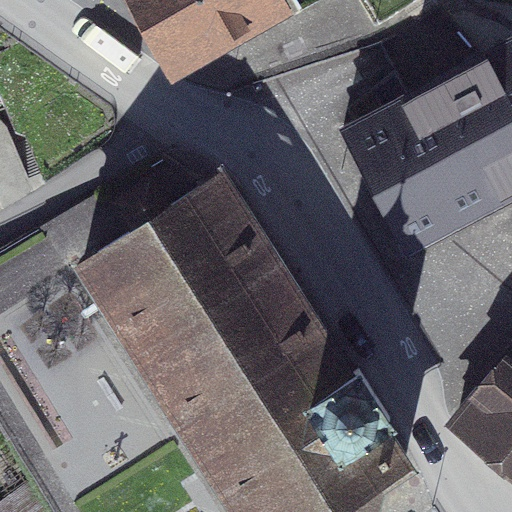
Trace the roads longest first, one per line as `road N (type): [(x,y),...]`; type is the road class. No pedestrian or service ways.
road 1 (residential): [(90,46),(186,115),(246,143),(297,201),(490,511)]
road 2 (unknown): [(186,115),(333,8)]
